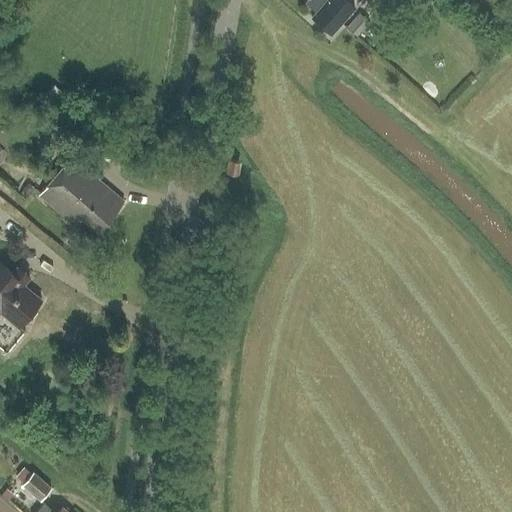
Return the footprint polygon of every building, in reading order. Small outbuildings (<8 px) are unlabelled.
[(327,0),(312,18),(331,35),(355,8),(345,0),(327,0)] [(358,16),(346,30),(357,39),(369,25),(358,16)] [(76,107),(54,86),(46,94),(68,115),(76,107)] [(2,131),(0,133),(0,162),(6,156),(4,153),(14,142),(2,131)] [(77,223),(84,215),(101,229),(124,202),(72,158),(40,196),(63,216),(65,214),(77,223)] [(230,161),(228,174),(236,175),(238,162),(230,161)] [(0,313),(19,329),(42,301),(23,286),(29,279),(17,268),(12,274),(0,264),(0,313)] [(51,489),(33,473),(32,474),(23,467),(15,477),(23,484),(22,486),(40,502),(51,489)]
